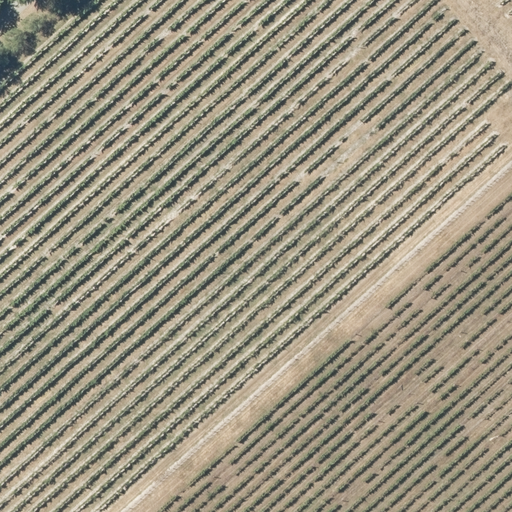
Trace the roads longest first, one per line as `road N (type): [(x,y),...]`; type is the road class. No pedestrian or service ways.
road 1 (track): [(511,47),(466,0),(34,0),(0,28)]
road 2 (track): [(139,511),(511,170)]
